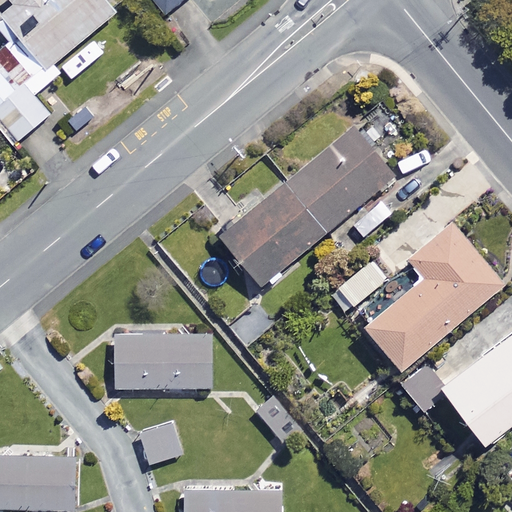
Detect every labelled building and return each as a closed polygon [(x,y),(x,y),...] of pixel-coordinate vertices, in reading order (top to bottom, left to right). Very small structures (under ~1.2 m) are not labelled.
[(52,109),(36,91),(59,71),(51,62),(115,7),(108,0),(13,0),(14,1),(0,12),(0,21),(12,36),(0,46),(0,113),(19,136),(52,109)] [(177,0),(157,0),(166,10),(177,0)] [(92,87),(81,72),(60,88),(71,102),(92,87)] [(393,173),(339,107),(293,144),(306,161),(219,231),(260,282),(393,173)] [(384,278),(371,289),(381,301),(360,318),(399,365),(501,281),(450,218),(407,254),(422,273),(409,283),(396,268),(384,278)] [(371,289),(384,278),(368,258),(334,286),(350,306),(371,289)] [(511,328),(446,377),(430,355),(397,379),(421,413),(449,393),(482,440),(511,418),(511,328)] [(211,331),(114,332),(114,385),(211,384),(211,331)] [(303,430),(276,396),(258,411),(285,444),(303,430)] [(183,451),(174,420),(139,429),(148,461),(183,451)] [(70,452),(0,452),(0,505),(70,506),(70,452)] [(278,511),(278,488),(183,490),(183,511),(278,511)]
